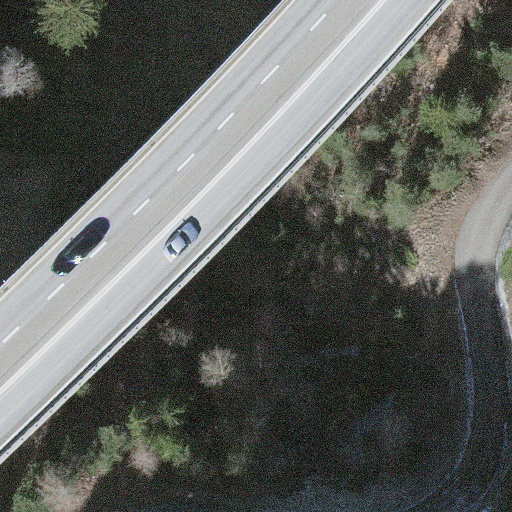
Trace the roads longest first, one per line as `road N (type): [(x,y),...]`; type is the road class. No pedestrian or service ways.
road 1 (primary): [(362,0),(0,368)]
road 2 (unclassified): [(511,180),(494,204),(479,264),(494,423),(466,484),(423,511)]
